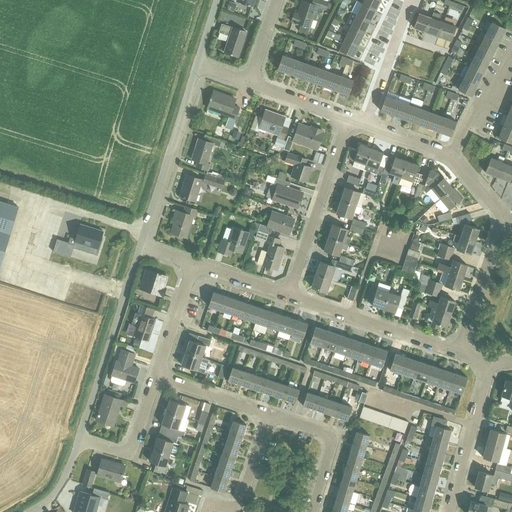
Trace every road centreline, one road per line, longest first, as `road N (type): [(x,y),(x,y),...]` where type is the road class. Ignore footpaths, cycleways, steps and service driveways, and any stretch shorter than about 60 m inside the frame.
road 1 (unclassified): [(79,439),(140,244)]
road 2 (unclassified): [(140,244),(199,63)]
road 3 (unclassified): [(288,296),(346,120)]
road 4 (unclassified): [(450,511),(488,364)]
road 5 (unclassified): [(312,511),(329,437),(268,413)]
road 6 (unclassified): [(457,351),(503,218)]
road 7 (unclassified): [(206,511),(208,505),(237,509),(268,413)]
road 8 (unclassified): [(363,125),(404,0)]
road 9 (unclassified): [(79,439),(113,449),(132,445),(158,375)]
road 10 (unclassified): [(451,155),(511,44)]
